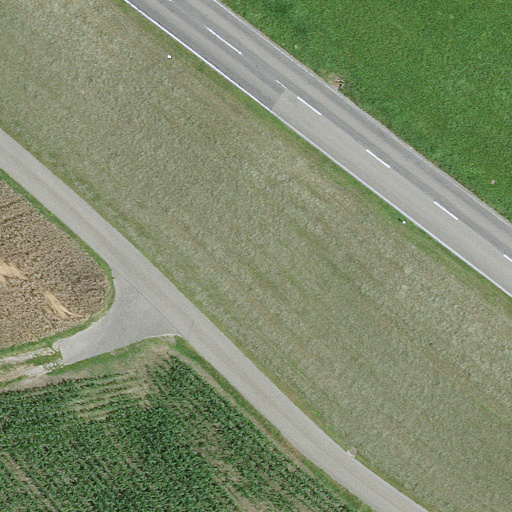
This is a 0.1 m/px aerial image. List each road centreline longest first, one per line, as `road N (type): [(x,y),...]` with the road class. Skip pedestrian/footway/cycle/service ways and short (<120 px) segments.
road 1 (unclassified): [(383,511),(354,494),(155,294),(0,161)]
road 2 (secondary): [(162,0),(511,270)]
